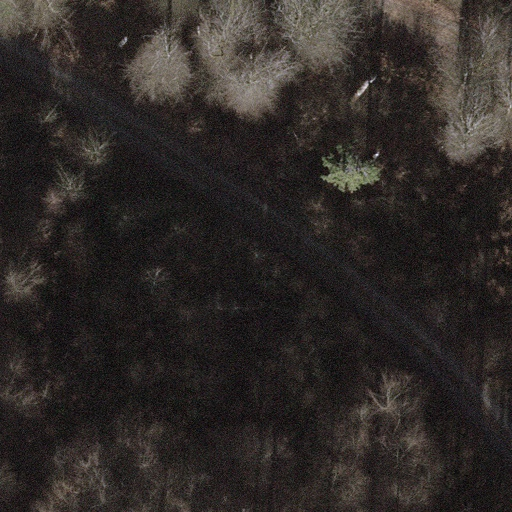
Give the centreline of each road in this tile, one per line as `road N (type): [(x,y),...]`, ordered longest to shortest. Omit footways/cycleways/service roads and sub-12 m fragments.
road 1 (track): [(511,462),(448,374),(253,212),(0,50)]
road 2 (track): [(511,59),(352,0)]
